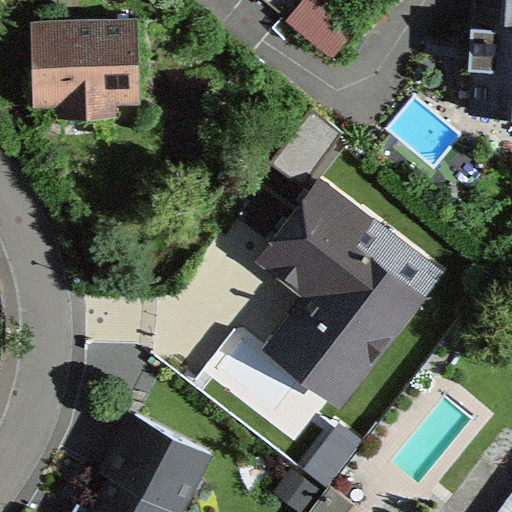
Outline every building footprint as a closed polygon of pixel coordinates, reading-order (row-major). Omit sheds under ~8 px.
[(511,0),(476,0),(476,22),(471,22),(470,41),(469,63),(477,63),(475,107),(511,109),(511,0)] [(136,18),(34,20),(36,96),(63,95),(63,110),(87,110),(112,109),(111,94),(137,94),(136,18)] [(369,217),(319,178),(272,240),(322,278),(302,304),(276,338),(286,346),(288,360),(319,383),(333,381),(344,390),(418,293),(351,241),(369,217)] [(210,449),(137,409),(105,467),(112,471),(93,507),(89,511),(166,511),(172,502),(179,506),(210,449)] [(331,481),(307,511),(361,511),(365,508),(331,481)] [(89,511),(93,507),(78,499),(72,509),(70,511),(89,511)]
